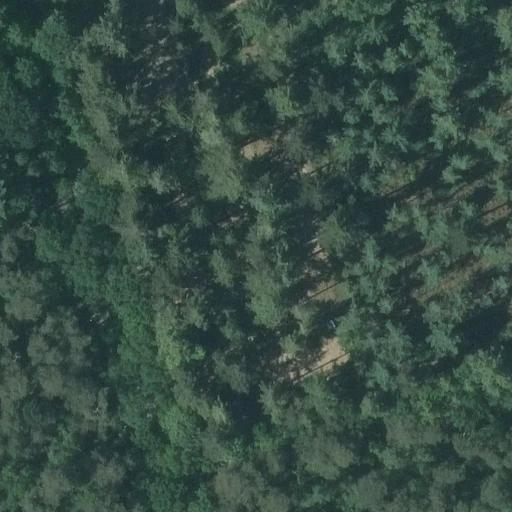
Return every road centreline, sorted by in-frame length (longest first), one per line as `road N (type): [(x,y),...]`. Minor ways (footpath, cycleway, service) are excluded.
road 1 (tertiary): [(189,511),(27,0)]
road 2 (unknown): [(170,450),(0,484)]
